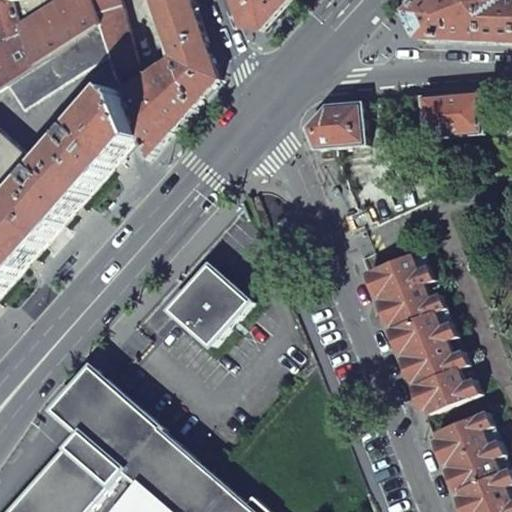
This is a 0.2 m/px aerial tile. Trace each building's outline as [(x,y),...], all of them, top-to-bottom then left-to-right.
[(16,0),(0,0),(0,16),(8,44),(0,49),(0,92),(39,68),(16,0)] [(16,0),(39,68),(105,26),(95,0),(16,0)] [(95,0),(105,26),(125,83),(142,71),(128,13),(123,0),(95,0)] [(158,0),(170,35),(178,59),(197,113),(225,82),(196,0),(158,0)] [(238,0),(248,30),(267,34),(297,0),(238,0)] [(491,44),(511,44),(511,0),(430,0),(416,15),(427,42),(491,44)] [(39,68),(0,92),(0,127),(36,160),(27,170),(39,180),(119,90),(131,101),(129,94),(125,83),(105,26),(39,68)] [(178,59),(129,94),(131,101),(144,139),(152,162),(178,134),(197,113),(178,59)] [(0,301),(43,253),(65,228),(88,202),(128,157),(144,139),(131,101),(119,90),(39,180),(27,170),(36,160),(0,127),(0,301)] [(489,136),(491,94),(429,100),(432,140),(489,136)] [(373,148),(368,105),(332,109),(312,131),(318,145),(322,153),(373,148)] [(417,253),(414,244),(400,249),(404,258),(417,253)] [(418,257),(376,274),(386,298),(387,302),(430,286),(440,283),(434,269),(428,253),(418,257)] [(78,263),(62,280),(66,284),(70,288),(86,270),(78,263)] [(217,269),(178,313),(218,348),(257,304),(217,269)] [(430,286),(387,302),(397,325),(399,330),(441,314),(451,311),(445,297),(440,283),(430,286)] [(441,314),(399,330),(407,352),(410,359),(452,343),(462,339),(457,325),(451,311),(441,314)] [(452,343),(410,359),(419,382),(421,387),(464,371),(474,367),(468,353),(462,339),(452,343)] [(464,371),(421,387),(431,410),(433,417),(485,396),(479,382),(474,367),(464,371)] [(272,511),(261,501),(254,509),(170,435),(172,433),(158,421),(131,397),(116,383),(101,370),(61,415),(89,440),(78,454),(25,511),(272,511)] [(492,415),(440,435),(443,442),(452,465),(494,447),(504,443),(498,429),(492,415)] [(494,447),(452,465),(455,471),(464,493),(505,476),(511,472),(511,463),(509,457),(504,443),(494,447)] [(467,500),(471,511),(496,511),(511,505),(511,472),(505,476),(464,493),(467,500)]
